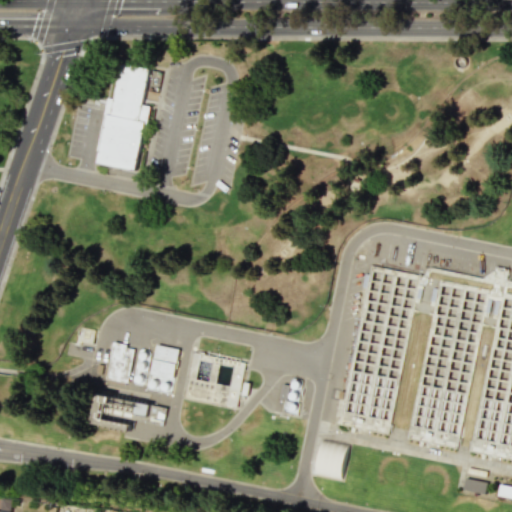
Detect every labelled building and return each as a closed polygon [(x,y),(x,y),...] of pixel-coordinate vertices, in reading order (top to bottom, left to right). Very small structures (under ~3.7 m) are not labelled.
[(97,163),(135,171),(144,124),(147,124),(151,107),(143,105),(150,71),(122,66),(116,101),(109,99),(97,163)] [(111,342),(104,378),(127,383),(134,347),(111,342)] [(178,348),(152,344),(151,351),(138,349),(131,386),(170,392),(178,348)] [(184,398),(194,351),(247,362),(238,409),(184,398)] [(289,385),(280,385),(280,401),(283,401),(282,410),(297,411),(298,379),(289,379),(289,385)] [(104,425),(110,393),(97,391),(91,422),(104,425)] [(117,428),(132,430),(134,414),(145,415),(147,403),(127,400),(125,414),(120,413),(117,428)] [(323,438),(314,474),(340,480),(349,444),(323,438)]
